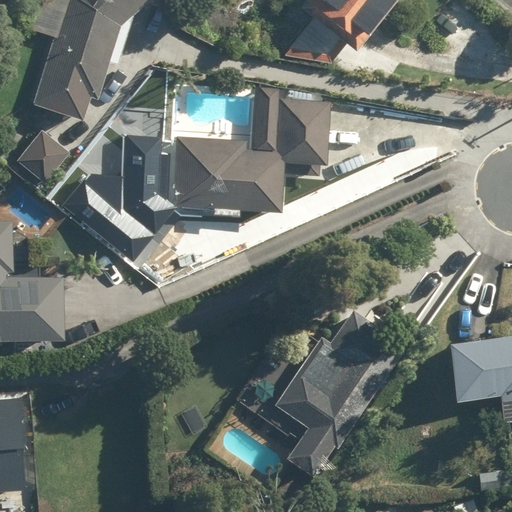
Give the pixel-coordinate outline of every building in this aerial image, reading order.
[(81,100),(92,103),(102,66),(111,69),(126,15),(140,0),(60,0),(31,106),(76,119),(81,100)] [(282,0),(259,0),(273,12),(282,0)] [(390,0),(306,0),(300,8),(312,18),(281,56),(326,68),(341,50),(346,54),(390,0)] [(234,210),(274,213),(278,163),(320,167),(325,103),(250,97),(246,144),(172,138),(167,205),(207,208),(207,217),(233,219),(234,210)] [(0,158),(38,189),(67,153),(45,135),(49,130),(27,112),(0,146),(0,158)] [(0,344),(59,347),(63,278),(33,277),(33,263),(10,261),(12,225),(0,224),(0,344)] [(312,473),(393,366),(333,321),(271,403),(304,429),(286,453),(312,473)] [(511,335),(440,346),(448,401),(493,395),(497,422),(511,420),(511,335)] [(285,370),(265,356),(250,377),(270,391),(285,370)] [(264,398),(243,383),(232,399),(253,413),(264,398)] [(24,392),(0,391),(0,484),(30,486),(24,392)]
